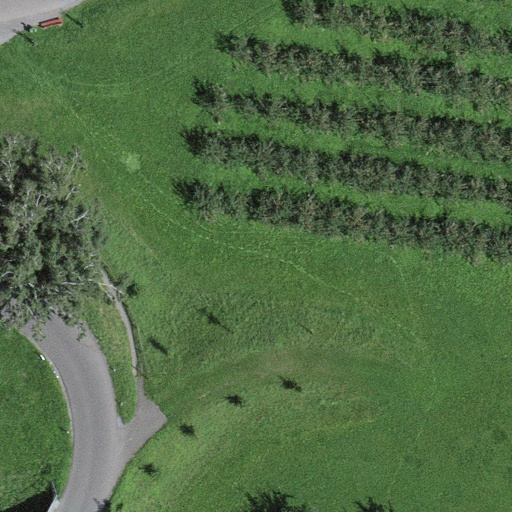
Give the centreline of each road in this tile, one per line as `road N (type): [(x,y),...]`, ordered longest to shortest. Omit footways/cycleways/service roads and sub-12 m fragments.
road 1 (track): [(97,461),(226,375),(299,365),(372,382)]
road 2 (unclassified): [(82,511),(97,461),(97,390),(58,315),(0,295)]
